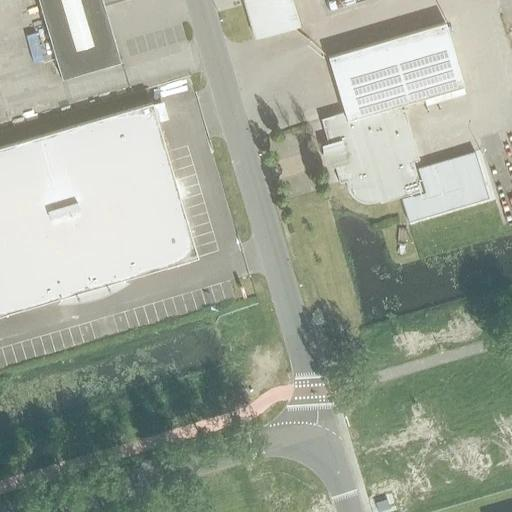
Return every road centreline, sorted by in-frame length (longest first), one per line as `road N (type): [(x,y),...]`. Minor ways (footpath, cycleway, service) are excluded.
road 1 (unclassified): [(323,425),(198,0)]
road 2 (tertiary): [(30,511),(323,425)]
